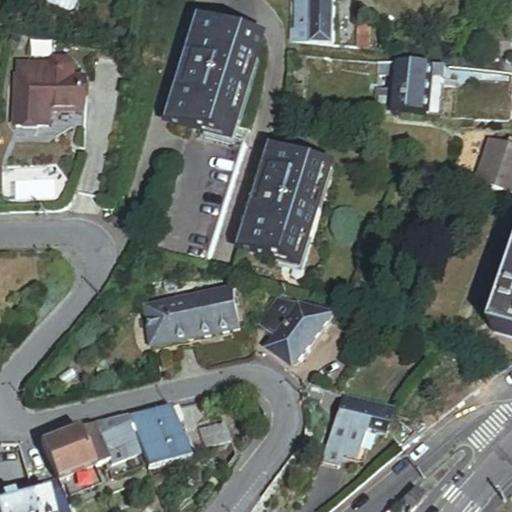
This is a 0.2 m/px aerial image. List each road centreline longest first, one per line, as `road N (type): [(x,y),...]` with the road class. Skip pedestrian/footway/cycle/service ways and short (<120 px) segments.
road 1 (residential): [(225,511),(285,429),(285,400),(269,386),(245,378),(46,427),(21,426),(10,415),(16,380),(82,314),(103,284),(107,253)]
road 2 (residential): [(255,0),(275,13),(282,54),(219,258)]
road 3 (residential): [(107,253),(136,207),(188,18),(210,0)]
road 4 (residential): [(360,511),(461,429),(499,416),(511,421)]
